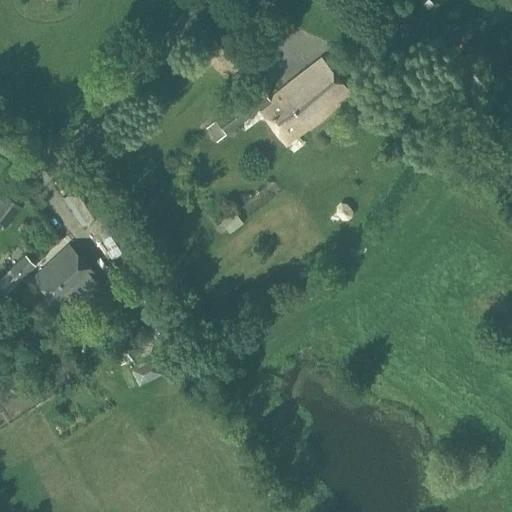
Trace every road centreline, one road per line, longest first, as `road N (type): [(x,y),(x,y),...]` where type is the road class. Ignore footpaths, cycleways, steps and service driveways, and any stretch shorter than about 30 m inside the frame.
road 1 (unclassified): [(0,139),(45,149),(68,136),(198,0)]
road 2 (unclassified): [(380,0),(462,77),(511,147)]
